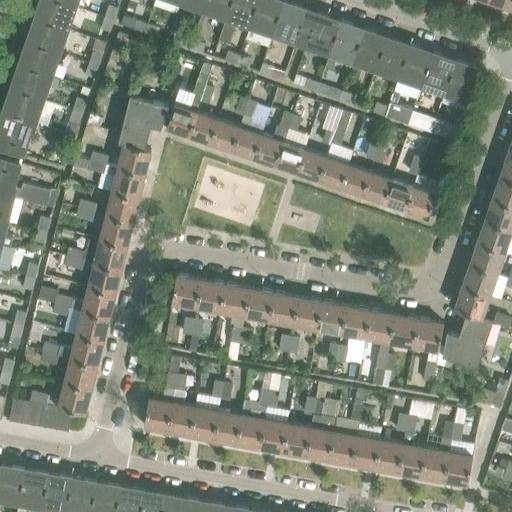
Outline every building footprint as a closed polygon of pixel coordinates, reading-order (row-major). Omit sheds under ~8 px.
[(61,0),(39,0),(34,16),(68,28),(76,5),(61,0)] [(206,0),(204,8),(227,16),(232,0),(206,0)] [(232,0),(227,16),(219,37),(230,41),(238,20),(250,24),(257,0),(232,0)] [(257,0),(250,24),(245,37),(268,45),(273,32),(283,0),(257,0)] [(294,2),(288,0),(283,0),(273,32),(296,40),(301,41),(312,8),(306,6),(306,7),(294,3),(294,2)] [(105,15),(114,18),(118,6),(109,3),(105,15)] [(301,41),(329,51),(340,18),(330,14),(330,15),(318,11),(318,10),(312,8),(301,41)] [(124,13),(121,22),(144,30),(147,21),(124,13)] [(101,26),(110,29),(114,18),(105,15),(101,26)] [(34,16),(26,39),(60,51),(68,28),(34,16)] [(341,18),(340,18),(329,51),(352,59),(363,26),(353,22),(353,23),(341,19),(341,18)] [(159,25),(147,21),(144,30),(156,35),(159,25)] [(364,26),(363,26),(352,59),(375,67),(386,33),(376,30),(376,31),(364,27),(364,26)] [(113,44),(122,47),(127,33),(118,30),(113,44)] [(179,42),(190,46),(194,37),(182,33),(179,42)] [(387,34),(386,33),(375,67),(398,75),(409,41),(399,38),(399,39),(387,35),(387,34)] [(205,41),(194,37),(190,46),(202,50),(205,41)] [(52,74),(60,51),(26,39),(18,62),(52,74)] [(398,75),(393,87),(417,95),(421,83),(432,49),(423,46),(422,47),(410,43),(410,42),(409,41),(398,75)] [(117,61),(122,47),(113,44),(108,57),(117,61)] [(93,49),(89,61),(98,64),(102,52),(93,49)] [(225,58),(236,62),(239,53),(228,49),(225,58)] [(433,50),(432,49),(421,83),(444,91),(455,57),(446,54),(445,55),(433,51),(433,50)] [(251,57),(239,53),(236,62),(248,66),(251,57)] [(455,57),(444,91),(441,100),(465,108),(472,85),(474,86),(476,79),(475,79),(479,65),(469,62),(468,63),(456,58),(455,57)] [(196,59),(193,69),(206,73),(210,63),(196,59)] [(94,75),(98,64),(89,61),(85,72),(94,75)] [(262,61),(259,70),(271,74),(274,65),(262,61)] [(18,62),(10,86),(45,97),(49,84),(57,87),(60,77),(52,74),(18,62)] [(217,77),(208,74),(205,83),(200,97),(209,100),(217,77)] [(307,76),(304,85),(315,89),(316,89),(318,82),(319,80),(307,76)] [(174,101),(166,124),(188,132),(196,108),(200,97),(205,83),(196,80),(192,91),(187,105),(174,101)] [(330,84),(327,93),(339,97),(342,88),(330,84)] [(83,85),(81,91),(88,94),(90,87),(83,85)] [(10,86),(2,109),(37,121),(45,97),(10,86)] [(353,92),(342,88),(339,97),(350,101),(353,92)] [(118,139),(123,140),(145,146),(151,123),(160,125),(159,126),(161,126),(161,123),(167,101),(130,92),(118,139)] [(77,95),(73,107),(82,110),(86,98),(77,95)] [(235,109),(244,112),(249,98),(240,95),(235,109)] [(249,98),(244,112),(253,115),(258,101),(249,98)] [(373,109),(385,113),(388,104),(377,100),(373,109)] [(400,108),(388,104),(385,113),(397,117),(400,108)] [(73,107),(65,130),(74,133),(82,110),(73,107)] [(408,121),(431,129),(436,115),(413,107),(408,121)] [(188,132),(210,140),(218,116),(196,108),(188,132)] [(0,118),(2,119),(0,126),(0,145),(23,152),(30,129),(33,131),(37,121),(2,109),(0,115),(0,118)] [(275,162),(283,138),(287,127),(292,113),(283,110),(278,124),(276,123),(272,134),(262,131),(254,154),(275,162)] [(90,111),(87,120),(101,124),(104,115),(90,111)] [(301,116),(292,113),(287,127),(296,130),(301,116)] [(436,115),(431,129),(455,137),(459,122),(436,115)] [(210,140),(232,147),(240,123),(218,116),(210,140)] [(254,154),(262,131),(240,123),(232,147),(254,154)] [(322,139),(331,142),(336,128),(327,124),(322,139)] [(336,128),(331,142),(340,145),(345,131),(336,128)] [(275,162),(297,169),(305,146),(283,138),(275,162)] [(365,154),(374,157),(379,142),(370,139),(365,154)] [(430,139),(426,152),(436,156),(441,153),(443,144),(430,139)] [(151,147),(145,146),(123,140),(117,165),(145,172),(151,147)] [(388,145),(379,142),(374,157),(383,160),(388,145)] [(79,145),(76,154),(89,158),(106,162),(109,152),(79,145)] [(327,153),(305,146),(297,169),(319,177),(327,153)] [(349,161),(327,153),(319,177),(341,184),(349,161)] [(511,178),(511,154),(507,153),(499,174),(511,178)] [(0,190),(9,193),(15,194),(47,202),(51,185),(23,178),(21,186),(18,185),(14,184),(21,160),(0,154),(0,190)] [(409,169),(417,171),(422,157),(414,154),(409,169)] [(112,189),(128,193),(139,196),(145,172),(117,165),(106,162),(89,158),(87,167),(115,174),(112,189)] [(341,184),(362,192),(370,168),(349,161),(341,184)] [(362,192),(366,193),(384,199),(386,193),(392,176),(370,168),(362,192)] [(511,178),(499,174),(493,193),(492,196),(511,203),(511,178)] [(392,176),(386,193),(384,199),(406,207),(414,183),(392,176)] [(414,183),(406,207),(428,214),(436,191),(414,183)] [(112,189),(111,193),(108,203),(80,196),(77,205),(92,209),(106,213),(133,219),(139,196),(128,193),(112,189)] [(0,190),(0,215),(9,218),(15,194),(0,190)] [(511,203),(492,196),(484,218),(511,227),(511,203)] [(90,218),(92,209),(77,205),(75,214),(90,218)] [(41,213),(38,226),(47,228),(50,216),(41,213)] [(106,213),(100,236),(127,243),(133,219),(106,213)] [(9,218),(0,215),(0,240),(3,242),(11,244),(14,232),(6,230),(9,218)] [(511,228),(511,227),(484,218),(477,240),(505,250),(511,228)] [(44,239),(47,228),(38,226),(35,237),(44,239)] [(127,243),(100,236),(94,260),(121,267),(127,243)] [(505,250),(477,240),(469,262),(497,271),(505,250)] [(69,243),(66,253),(80,256),(83,247),(69,243)] [(94,260),(80,256),(66,253),(64,262),(92,269),(89,284),(115,291),(121,267),(94,260)] [(29,261),(26,273),(35,275),(38,263),(29,261)] [(462,283),(490,293),(497,271),(469,262),(462,283)] [(196,304),(201,276),(176,272),(171,300),(172,300),(184,302),(182,314),(186,315),(194,317),(196,304)] [(32,287),(35,275),(26,273),(23,285),(32,287)] [(220,309),(225,281),(201,276),(196,304),(220,309)] [(244,313),(249,285),(225,281),(220,309),(244,313)] [(490,293),(462,283),(454,306),(466,310),(482,315),(490,293)] [(115,291),(89,284),(85,298),(57,291),(55,300),(109,315),(115,291)] [(269,317),(274,289),(249,285),(244,313),(269,317)] [(293,322),(298,294),(274,289),(269,317),(293,322)] [(317,326),(322,298),(298,294),(293,322),(317,326)] [(341,330),(346,302),(322,298),(317,326),(341,330)] [(55,300),(52,310),(66,313),(62,328),(77,332),(103,338),(109,315),(55,300)] [(365,335),(370,307),(346,302),(341,330),(365,335)] [(370,307),(365,335),(380,337),(377,350),(387,351),(389,339),(394,311),(370,307)] [(17,308),(14,320),(23,322),(26,310),(17,308)] [(436,359),(436,361),(451,366),(454,357),(477,364),(492,319),(482,315),(466,310),(459,332),(448,329),(448,328),(447,327),(447,329),(442,327),(436,359)] [(497,310),(493,319),(509,324),(511,315),(497,310)] [(414,343),(419,315),(394,311),(389,339),(414,343)] [(184,330),(182,338),(190,339),(191,331),(194,317),(186,315),(183,330),(184,330)] [(419,315),(414,343),(428,346),(426,357),(436,359),(442,327),(443,320),(419,315)] [(194,317),(191,331),(198,332),(200,333),(203,318),(194,317)] [(21,334),(23,322),(14,320),(11,332),(21,334)] [(233,324),(231,338),(240,340),(242,325),(233,324)] [(242,325),(240,340),(248,341),(251,327),(242,325)] [(46,338),(43,348),(56,352),(71,356),(97,362),(103,338),(77,332),(74,345),(46,338)] [(282,332),(279,347),(288,348),(291,334),(282,332)] [(291,334),(288,348),(297,350),(299,336),(291,334)] [(330,341),(328,356),(336,357),(339,343),(330,341)] [(339,343),(336,357),(345,359),(348,344),(339,343)] [(54,361),(56,352),(43,348),(41,357),(54,361)] [(377,350),(375,364),(385,366),(387,351),(377,350)] [(387,351),(385,366),(391,367),(394,367),(396,353),(387,351)] [(5,355),(2,368),(12,370),(15,358),(5,355)] [(91,386),(97,362),(71,356),(66,379),(91,386)] [(426,357),(423,377),(433,379),(436,361),(436,359),(426,357)] [(0,379),(9,382),(12,370),(2,368),(0,376),(0,379)] [(144,423),(167,428),(177,372),(169,370),(166,384),(165,384),(162,397),(149,394),(144,423)] [(269,389),(266,405),(276,407),(279,390),(277,390),(281,373),(272,371),(269,389)] [(172,398),(167,428),(190,432),(195,403),(182,400),(185,387),(183,387),(186,373),(177,372),(172,398)] [(504,392),(509,379),(500,376),(495,389),(504,392)] [(60,404),(62,405),(72,407),(85,410),(91,386),(66,379),(60,404)] [(195,403),(190,432),(213,436),(218,407),(220,397),(223,380),(213,379),(211,393),(198,390),(195,403)] [(233,382),(223,380),(220,397),(230,399),(233,382)] [(484,386),(479,400),(491,402),(500,405),(504,392),(495,389),(495,390),(484,386)] [(29,398),(38,400),(46,401),(49,391),(32,387),(29,398)] [(241,411),(236,440),(259,444),(264,415),(266,405),(269,389),(261,387),(260,387),(257,400),(244,398),(241,411)] [(352,403),(349,420),(358,421),(361,405),(364,388),(356,387),(353,403),(352,403)] [(305,395),(303,410),(313,412),(315,397),(305,395)] [(9,418),(21,420),(25,398),(13,396),(9,418)] [(310,423),(305,452),(328,456),(334,427),(336,415),(323,413),(325,399),(315,397),(313,412),(310,423)] [(21,420),(33,423),(38,400),(29,398),(29,399),(25,398),(21,420)] [(46,401),(38,400),(33,423),(46,425),(50,403),(46,402),(46,401)] [(46,425),(58,427),(62,405),(60,404),(50,403),(46,425)] [(72,407),(62,405),(58,427),(68,429),(72,407)] [(371,407),(361,405),(358,421),(368,423),(371,407)] [(241,411),(218,407),(213,436),(236,440),(241,411)] [(395,426),(405,428),(408,413),(398,412),(395,426)] [(403,440),(397,469),(420,473),(426,444),(412,441),(414,429),(415,429),(417,415),(408,413),(405,428),(403,440)] [(259,444),(282,448),(287,419),(264,415),(259,444)] [(310,423),(287,419),(282,448),(305,452),(310,423)] [(426,444),(420,473),(443,477),(454,422),(444,420),(441,434),(439,446),(426,444)] [(454,422),(443,477),(467,481),(473,452),(472,452),(475,440),(460,438),(463,423),(454,422)] [(328,456),(351,460),(357,431),(334,427),(328,456)] [(357,431),(351,460),(374,465),(380,436),(357,431)] [(374,465),(397,469),(403,440),(380,436),(374,465)] [(0,467),(0,497),(17,501),(23,466),(12,464),(12,463),(1,461),(0,467)] [(17,501),(16,510),(25,511),(27,511),(29,503),(41,505),(47,470),(36,468),(36,467),(25,465),(25,466),(23,466),(17,501)] [(511,469),(506,467),(503,475),(511,478),(511,469)] [(49,471),(47,470),(41,505),(65,509),(71,475),(60,473),(60,472),(49,470),(49,471)] [(73,475),(71,475),(65,509),(79,511),(88,511),(95,479),(84,477),(84,476),(73,474),(73,475)] [(97,479),(95,479),(88,511),(113,511),(118,483),(108,481),(108,480),(97,478),(97,479)] [(121,484),(118,483),(113,511),(137,511),(142,487),(132,486),(132,485),(121,483),(121,484)] [(145,488),(142,487),(137,511),(162,511),(165,494),(155,492),(156,489),(145,487),(145,488)] [(176,496),(165,494),(162,511),(186,511),(189,496),(188,496),(188,495),(177,493),(176,496)] [(200,498),(189,496),(186,511),(211,511),(213,500),(212,500),(212,499),(201,497),(200,498)] [(224,502),(213,500),(211,511),(235,511),(237,505),(236,504),(236,503),(225,501),(224,502)]
